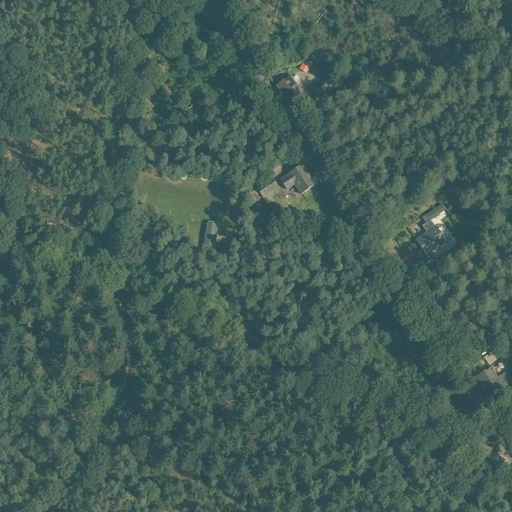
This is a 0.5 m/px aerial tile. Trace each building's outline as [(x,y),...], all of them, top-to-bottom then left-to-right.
[(307,59),(304,64),(309,68),(313,62),(307,59)] [(324,71),(328,77),(312,88),(317,96),(338,83),(328,68),(324,71)] [(289,106),(298,100),(303,96),(303,95),(310,91),(305,83),(298,88),(290,77),(276,87),(289,106)] [(302,165),(294,171),(288,175),(288,176),(280,181),(287,191),(295,185),(301,194),(316,185),(302,165)] [(256,189),(252,192),(258,200),(262,198),(278,187),(272,178),(256,189)] [(273,211),(281,215),(283,210),(275,207),(273,211)] [(435,209),(427,214),(432,220),(439,215),(435,209)] [(416,241),(426,255),(445,241),(435,227),(435,228),(430,221),(422,226),(427,233),(416,241)] [(207,225),(204,251),(214,252),(217,227),(207,225)] [(476,378),(489,397),(504,387),(503,387),(510,382),(504,374),(498,379),(490,368),(476,378)]
